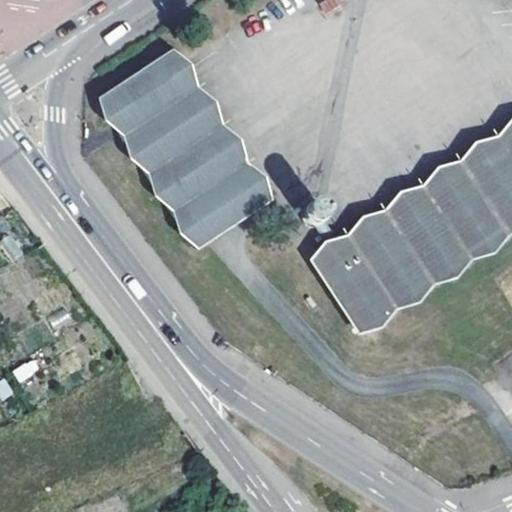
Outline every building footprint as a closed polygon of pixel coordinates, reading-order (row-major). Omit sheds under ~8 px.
[(0,0),(0,8),(12,1),(11,0),(0,0)] [(110,121),(185,237),(214,218),(259,188),(184,72),(110,121)] [(511,130),(325,252),(374,327),(511,236),(511,130)] [(319,223),(319,220),(319,218),(318,216),(316,215),(314,214),(311,215),(310,216),(308,218),(308,220),(308,222),(309,225),(311,226),(313,226),(316,225),(318,224),(319,223)] [(44,393),(63,440),(152,404),(133,356),(44,393)] [(13,370),(19,381),(37,372),(31,361),(13,370)]
